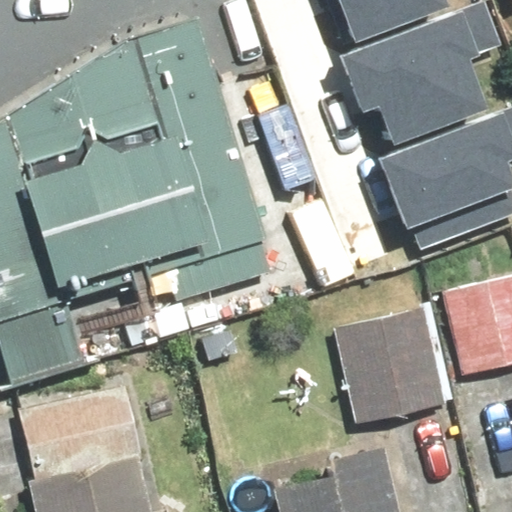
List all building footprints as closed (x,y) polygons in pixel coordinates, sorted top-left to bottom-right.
[(339,0),(355,37),(445,0),(339,0)] [(511,0),(500,0),(505,12),(511,9),(511,0)] [(337,57),(358,115),(381,106),(394,142),(490,106),(469,50),(498,40),(484,3),(337,57)] [(0,334),(11,374),(84,351),(68,296),(167,267),(178,293),(271,259),(192,12),(125,36),(0,108),(0,334)] [(511,110),(380,162),(415,249),(511,210),(511,176),(507,164),(511,161),(511,110)] [(511,281),(445,294),(460,376),(511,366),(511,281)] [(417,284),(339,298),(362,424),(462,406),(444,306),(422,310),(417,284)] [(511,388),(501,392),(511,421),(511,388)] [(384,511),(371,450),(308,464),(311,479),(259,490),(263,511),(384,511)] [(137,511),(126,458),(13,483),(19,511),(137,511)]
